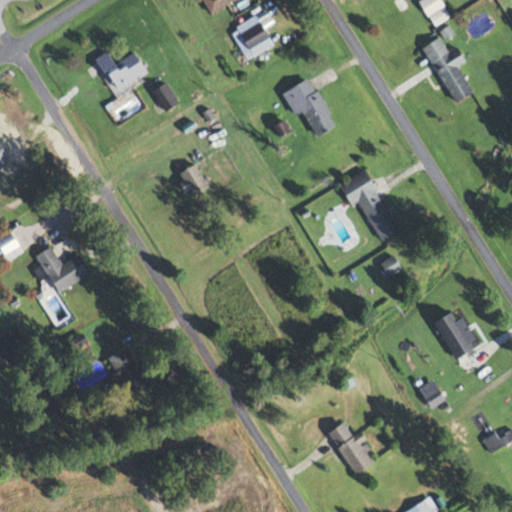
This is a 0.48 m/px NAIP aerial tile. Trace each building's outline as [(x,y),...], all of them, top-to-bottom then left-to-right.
[(234,0),(203,0),(209,12),(234,0)] [(451,17),(440,0),(419,0),(434,27),(451,17)] [(273,44),(260,18),(238,30),(251,56),(273,44)] [(458,67),(466,62),(458,47),(448,53),(440,38),(424,46),(454,103),(473,93),(458,67)] [(114,64),(108,52),(98,57),(115,90),(147,74),(136,52),(114,64)] [(296,117),(303,113),(316,136),(335,124),(308,79),(283,94),(296,117)] [(164,111),(178,104),(167,83),(154,90),(164,111)] [(0,168),(19,158),(8,139),(0,143),(0,168)] [(203,179),(195,165),(180,174),(189,188),(203,179)] [(350,206),(360,201),(380,242),(397,233),(366,171),(340,184),(350,206)] [(0,231),(0,248),(5,260),(22,253),(11,227),(0,231)] [(89,275),(78,255),(60,265),(51,247),(35,255),(41,265),(33,269),(39,281),(49,276),(58,292),(89,275)] [(388,275),(400,268),(392,256),(380,264),(388,275)] [(434,323),(458,360),(474,349),(451,313),(434,323)] [(107,359),(116,374),(109,378),(122,399),(147,384),(125,348),(107,359)] [(356,475),(374,463),(360,444),(366,441),(360,433),(353,438),(343,423),(328,434),(356,475)] [(483,442),(490,454),(511,443),(511,432),(510,428),(483,442)] [(407,511),(438,511),(429,498),(407,511)]
